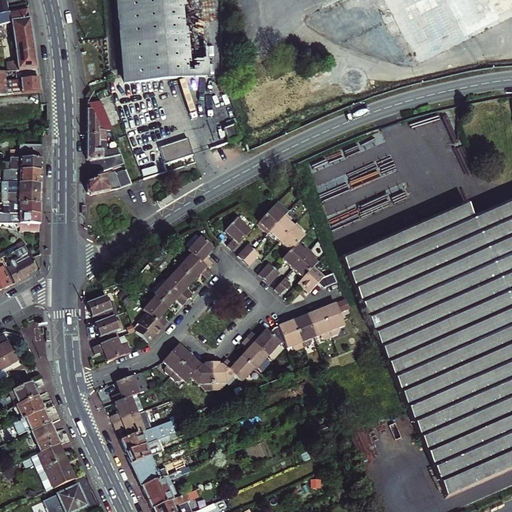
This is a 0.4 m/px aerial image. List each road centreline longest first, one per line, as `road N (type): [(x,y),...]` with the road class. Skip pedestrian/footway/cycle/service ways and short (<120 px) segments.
road 1 (unclassified): [(511,80),(401,102),(326,130),(63,278)]
road 2 (primary): [(50,0),(63,96),(63,278)]
road 3 (primary): [(70,389),(125,511)]
road 4 (residential): [(268,299),(212,359),(177,327)]
road 5 (residential): [(177,327),(138,362),(70,389)]
